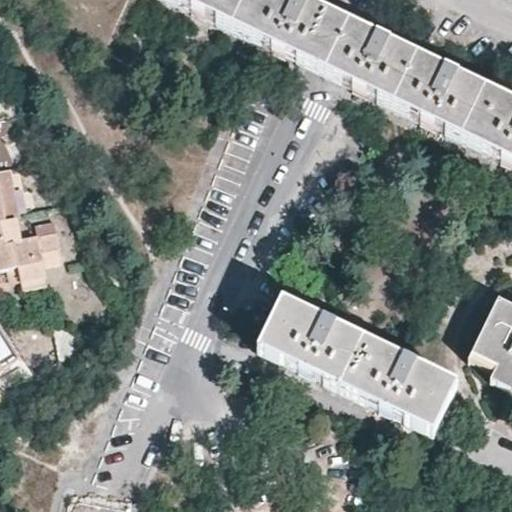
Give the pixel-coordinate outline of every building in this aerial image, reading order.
[(511,167),(511,107),(355,31),(327,17),(291,0),(168,0),(304,66),(331,79),(345,86),(511,167)] [(0,220),(17,217),(20,217),(10,167),(0,169),(0,220)] [(22,242),(17,217),(0,220),(0,270),(8,269),(18,267),(22,282),(23,289),(47,284),(44,268),(42,260),(62,256),(58,235),(57,235),(37,239),(22,242)] [(55,223),(35,227),(37,239),(57,235),(55,223)] [(64,264),(62,256),(42,260),(44,268),(64,264)] [(18,267),(8,269),(11,284),(22,282),(18,267)] [(511,309),(499,303),(473,357),(499,370),(491,384),(511,393),(511,309)] [(434,438),(458,388),(283,304),(260,353),(283,365),(405,424),(434,438)] [(0,375),(22,362),(0,326),(0,375)] [(84,342),(68,335),(69,352),(84,342)]
